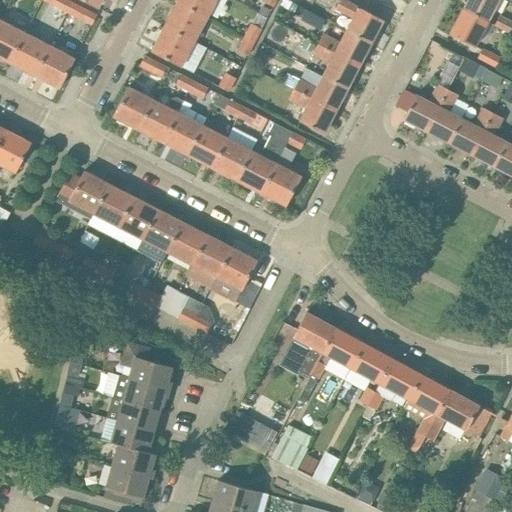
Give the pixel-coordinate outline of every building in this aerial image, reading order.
[(67,12),(72,2),(67,0),(55,0),(53,5),(67,12)] [(207,17),(215,0),(177,0),(177,1),(207,17)] [(353,17),(347,30),(370,43),(383,20),(359,7),(358,8),(343,0),(340,0),(336,8),(353,17)] [(498,0),(467,0),(463,8),(487,21),(498,0)] [(177,1),(164,26),(194,41),(207,17),(177,1)] [(85,9),(72,2),(67,12),(80,19),(85,9)] [(294,13),(293,14),(302,18),(306,10),(298,5),(294,13)] [(487,21),(463,8),(450,33),(474,46),(487,21)] [(511,21),(499,15),(494,26),(511,35),(511,32),(511,21)] [(0,20),(0,57),(9,62),(25,33),(0,20)] [(254,42),(261,29),(250,23),(244,36),(254,42)] [(194,41),(164,26),(151,51),(181,66),(194,41)] [(359,65),(370,43),(347,30),(340,43),(322,34),(317,44),(359,65)] [(49,45),(25,33),(9,62),(34,75),(49,45)] [(248,56),(254,42),(244,36),(237,50),(248,56)] [(307,40),(303,47),(311,52),(315,45),(307,40)] [(323,75),(347,88),(359,65),(317,44),(312,53),(330,62),(323,75)] [(74,58),(49,45),(34,75),(59,88),(74,58)] [(501,58),(482,48),(477,58),(496,68),(501,58)] [(169,68),(145,55),(139,65),(164,78),(169,68)] [(229,91),(235,78),(225,73),(219,85),(229,91)] [(189,91),(194,81),(181,74),(176,84),(189,91)] [(335,110),(347,88),(323,75),(316,88),(299,79),(294,88),(335,110)] [(194,81),(189,91),(202,98),(207,87),(194,81)] [(403,118),(426,131),(447,89),(438,84),(429,102),(415,95),(403,118)] [(511,85),(509,84),(501,98),(511,104),(511,85)] [(137,129),(153,99),(128,86),(113,116),(137,129)] [(335,110),(294,88),(289,99),(306,108),(299,121),(323,133),(335,110)] [(457,94),(447,89),(426,131),(448,142),(461,119),(448,112),(457,94)] [(167,106),(153,99),(137,129),(162,142),(178,112),(184,101),(176,97),(171,99),(167,106)] [(238,116),(243,106),(230,99),(225,109),(238,116)] [(256,113),(243,106),(238,116),(251,123),(256,113)] [(473,125),(461,119),(448,142),(471,154),(492,113),(483,108),(473,125)] [(202,125),(178,112),(162,142),(187,155),(202,125)] [(502,118),(492,113),(471,154),(493,166),(506,142),(493,135),(502,118)] [(252,150),(236,180),(260,193),(276,163),(287,142),(292,132),(274,122),(268,133),(271,135),(263,150),(268,153),(266,158),(252,150)] [(202,125),(187,155),(211,167),(227,138),(202,125)] [(511,128),(506,142),(493,166),(511,175),(511,128)] [(31,143),(6,130),(0,140),(0,164),(15,172),(31,143)] [(305,139),(292,132),(287,142),(300,149),(305,139)] [(211,167),(236,180),(252,150),(227,138),(211,167)] [(301,176),(276,163),(260,193),(285,206),(301,176)] [(359,163),(344,191),(367,203),(382,175),(359,163)] [(58,194),(94,213),(109,184),(84,171),(80,178),(69,172),(58,194)] [(118,226),(133,196),(109,184),(94,213),(118,226)] [(143,238),(158,209),(133,196),(118,226),(143,238)] [(143,238),(167,251),(183,222),(158,209),(143,238)] [(207,234),(183,222),(167,251),(192,264),(207,234)] [(231,247),(207,234),(192,264),(216,277),(231,247)] [(69,260),(74,250),(50,237),(44,249),(67,262),(68,259),(69,260)] [(93,275),(99,264),(85,257),(90,247),(79,241),(74,250),(69,260),(80,265),(79,267),(93,275)] [(231,247),(216,277),(241,290),(257,260),(231,247)] [(112,271),(99,264),(93,275),(106,281),(112,271)] [(129,293),(142,300),(148,289),(155,274),(148,270),(141,285),(134,282),(129,293)] [(156,307),(162,296),(148,289),(142,300),(156,307)] [(191,324),(197,314),(183,307),(178,317),(191,324)] [(293,336),(284,353),(304,364),(299,373),(308,378),(310,374),(318,361),(322,352),(335,328),(306,312),(293,336)] [(213,322),(197,314),(191,324),(207,333),(213,322)] [(90,317),(82,315),(75,345),(83,347),(90,317)] [(364,344),(336,328),(323,352),(351,368),(364,344)] [(131,366),(128,378),(165,388),(172,366),(147,359),(150,348),(125,341),(119,363),(131,366)] [(393,359),(364,344),(351,368),(380,383),(393,359)] [(74,349),(71,362),(81,364),(84,352),(74,349)] [(393,359),(380,383),(407,398),(402,407),(404,408),(422,375),(393,359)] [(325,365),(318,361),(310,374),(318,378),(325,365)] [(81,364),(71,362),(68,373),(77,376),(81,364)] [(159,410),(165,388),(128,378),(119,375),(113,397),(122,399),(159,410)] [(416,453),(425,436),(450,390),(422,375),(408,399),(404,408),(424,419),(408,449),(416,453)] [(368,405),(374,393),(367,389),(360,401),(368,405)] [(491,412),(450,390),(425,436),(433,440),(445,418),(478,436),(491,412)] [(60,404),(70,407),(73,395),(63,392),(60,404)] [(382,397),(374,393),(368,405),(375,409),(382,397)] [(154,431),(159,410),(122,399),(116,420),(154,431)] [(70,407),(60,404),(57,416),(67,419),(70,407)] [(228,429),(226,434),(265,455),(267,450),(277,433),(238,411),(228,429)] [(511,442),(511,412),(499,436),(511,442)] [(148,452),(154,431),(116,420),(106,417),(99,439),(117,443),(148,452)] [(298,466),(311,434),(284,423),(271,455),(298,466)] [(50,447),(59,450),(62,437),(53,435),(50,447)] [(111,465),(149,475),(155,454),(148,452),(117,443),(111,465)] [(59,450),(50,447),(47,459),(56,461),(59,450)] [(305,454),(298,467),(311,474),(318,461),(305,454)] [(486,511),(511,465),(511,457),(509,456),(499,475),(487,468),(475,490),(476,491),(466,511),(467,511),(486,511)] [(141,503),(149,475),(111,465),(105,487),(133,495),(132,500),(141,503)] [(250,511),(256,491),(237,485),(217,480),(208,511),(250,511)] [(389,509),(395,495),(383,490),(377,504),(389,509)]
